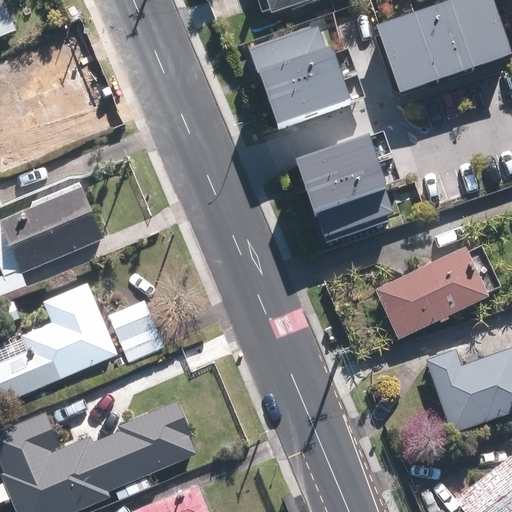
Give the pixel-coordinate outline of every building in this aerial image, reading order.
[(0,0),(0,34),(16,28),(3,0),(0,0)] [(258,0),(262,10),(268,8),(270,14),(309,0),(258,0)] [(452,0),(416,13),(440,80),(476,67),(452,0)] [(511,51),(494,0),(453,0),(452,0),(476,67),(511,54),(511,51)] [(416,13),(379,26),(402,92),(440,80),(416,13)] [(321,25),(254,47),(262,71),(329,49),(321,25)] [(329,49),(262,71),(271,98),(343,74),(334,48),(329,49)] [(8,54),(0,57),(0,157),(43,139),(8,54)] [(343,74),(271,98),(281,127),(353,104),(343,74)] [(373,141),(301,165),(308,185),(379,161),(373,141)] [(379,161),(308,185),(317,212),(389,188),(379,161)] [(105,238),(82,186),(0,222),(0,232),(19,275),(105,238)] [(389,188),(317,212),(325,236),(397,212),(389,188)] [(488,296),(487,293),(499,287),(480,246),(467,252),(465,248),(375,291),(399,339),(488,296)] [(0,403),(115,354),(84,283),(41,302),(51,324),(20,337),(26,352),(0,363),(0,403)] [(165,348),(143,300),(108,316),(130,364),(165,348)] [(425,359),(450,435),(511,413),(511,348),(511,347),(459,364),(454,349),(425,359)] [(103,457),(81,465),(58,416),(3,441),(34,511),(63,511),(116,490),(103,457)] [(155,434),(128,446),(141,477),(168,465),(155,434)] [(511,511),(511,456),(453,499),(462,511),(511,511)] [(134,511),(207,511),(198,486),(134,511)]
